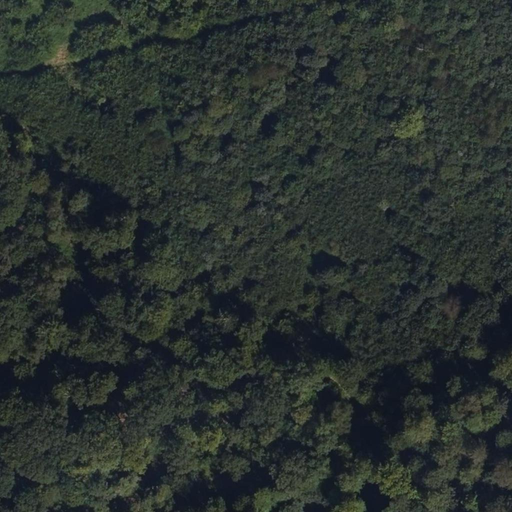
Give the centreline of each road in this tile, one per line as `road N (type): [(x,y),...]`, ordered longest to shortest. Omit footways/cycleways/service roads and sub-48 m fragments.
road 1 (unknown): [(511,347),(358,414),(175,511)]
road 2 (unknown): [(348,0),(0,80)]
